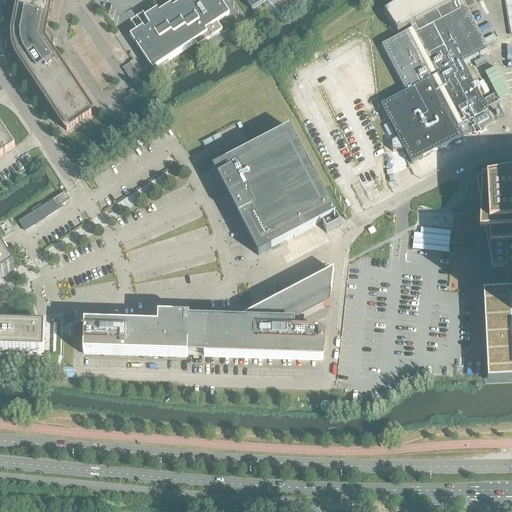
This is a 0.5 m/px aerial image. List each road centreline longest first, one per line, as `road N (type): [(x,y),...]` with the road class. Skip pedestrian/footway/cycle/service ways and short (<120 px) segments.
road 1 (secondary): [(0,463),(344,489)]
road 2 (secondary): [(301,464),(0,441)]
road 3 (secondary): [(511,473),(301,464)]
road 4 (secondary): [(344,489),(511,499)]
road 5 (residential): [(360,218),(477,156),(511,149)]
road 6 (residential): [(78,185),(0,68)]
